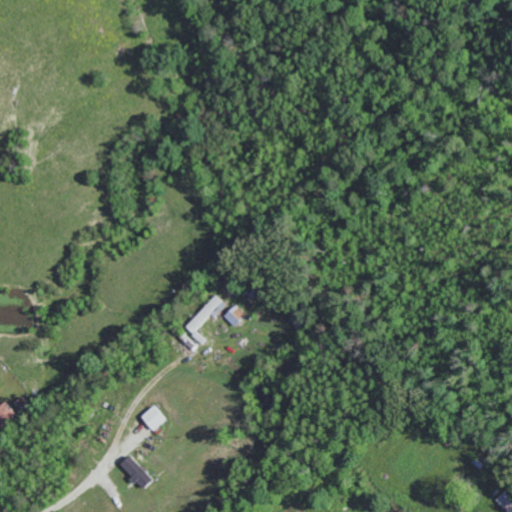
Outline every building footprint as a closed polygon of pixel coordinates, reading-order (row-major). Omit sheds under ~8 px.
[(188,327),(195,334),(214,314),(218,318),(230,305),(220,295),(188,327)] [(249,316),(239,305),(227,316),(237,327),(249,316)] [(0,433),(22,415),(11,401),(0,409),(0,433)] [(145,417),(157,431),(171,419),(158,405),(145,417)] [(125,465),(149,490),(159,480),(136,455),(125,465)] [(511,511),(511,488),(511,487),(498,501),(511,511)]
